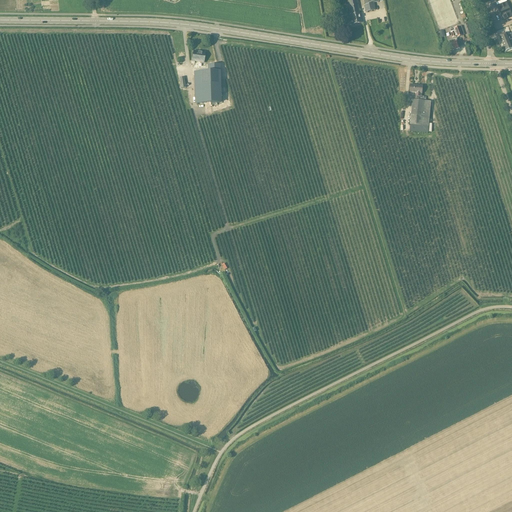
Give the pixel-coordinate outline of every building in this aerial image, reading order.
[(348,19),(351,18),(352,25),(362,23),(360,14),(357,0),(346,0),(347,0),(349,14),(347,14),(348,19)] [(374,3),(387,0),(363,0),(366,12),(375,10),(374,3)] [(500,12),(501,15),(503,20),(511,16),(511,15),(506,2),(497,6),(499,12),(500,12)] [(470,26),(469,24),(469,23),(465,25),(464,25),(468,35),(472,33),(470,26)] [(451,33),(452,38),(457,36),(458,38),(462,36),(465,35),(461,26),(450,30),(451,33)] [(511,39),(511,34),(508,35),(507,34),(506,33),(500,36),(506,52),(511,49),(511,46),(510,40),(511,39)] [(451,48),(452,47),(453,50),(457,49),(460,48),(457,41),(456,38),(449,41),(451,48)] [(204,62),(205,53),(197,51),(197,52),(193,52),(192,62),(195,62),(195,68),(206,68),(205,63),(204,62)] [(208,72),(195,73),(196,103),(220,102),(219,65),(208,65),(208,72)] [(426,101),(426,97),(425,97),(422,97),(422,94),(422,86),(410,85),(410,93),(416,93),(416,97),(416,101),(412,100),(410,125),(409,132),(428,134),(429,127),(431,102),(424,101),(426,101)]
